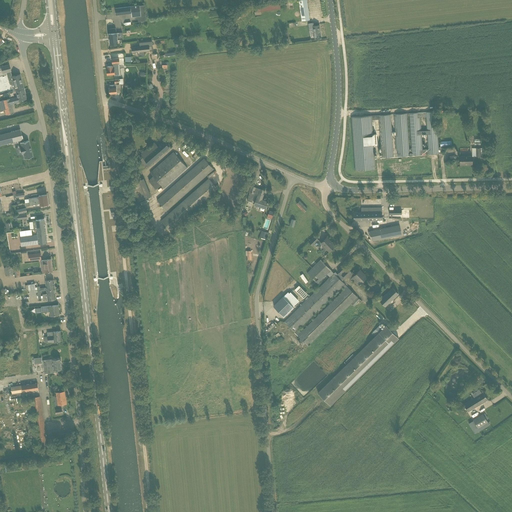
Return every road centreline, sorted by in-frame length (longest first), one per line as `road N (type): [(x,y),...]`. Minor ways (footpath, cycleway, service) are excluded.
road 1 (unclassified): [(84,511),(81,414),(50,159),(20,34)]
road 2 (track): [(151,511),(105,106)]
road 3 (unclassified): [(273,511),(257,297),(292,177)]
road 4 (unclassified): [(292,177),(136,111),(105,106),(94,0)]
road 5 (unclassified): [(511,397),(332,214),(324,187)]
road 6 (primary): [(109,511),(77,241)]
road 7 (tertiary): [(332,184),(338,81),(330,0)]
road 8 (tertiary): [(332,184),(511,187)]
road 9 (primary): [(63,120),(77,241)]
road 10 (primary): [(77,241),(63,120)]
